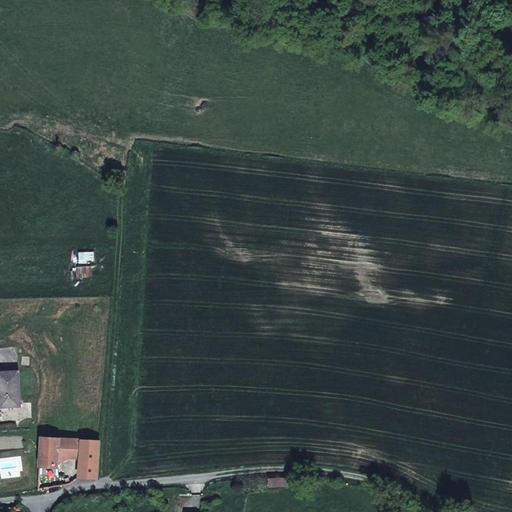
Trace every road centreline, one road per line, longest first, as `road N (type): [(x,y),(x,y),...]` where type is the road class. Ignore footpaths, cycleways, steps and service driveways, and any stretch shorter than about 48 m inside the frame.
road 1 (track): [(447,511),(382,482),(305,469),(207,476)]
road 2 (residential): [(207,476),(37,499)]
